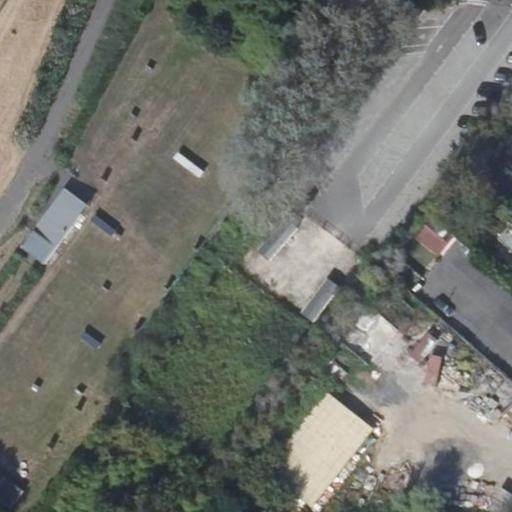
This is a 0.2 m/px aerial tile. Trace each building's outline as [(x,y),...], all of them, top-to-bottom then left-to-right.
[(385,65),(358,103),(401,134),(428,96),(385,65)] [(43,266),(88,207),(64,188),(19,248),(43,266)] [(511,253),(511,219),(496,242),(511,253)] [(400,254),(425,273),(448,243),(423,224),(400,254)] [(327,392),(262,467),(310,509),(376,434),(327,392)]
